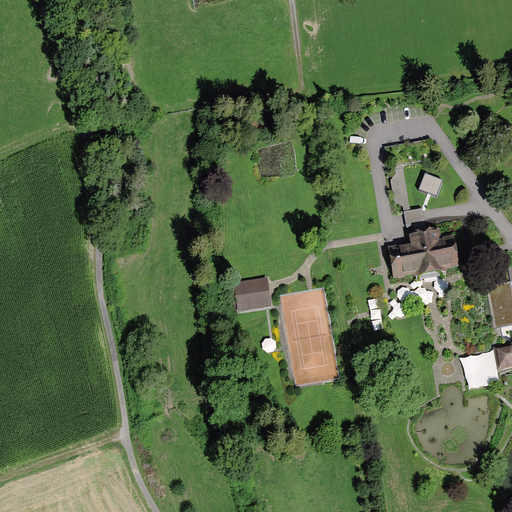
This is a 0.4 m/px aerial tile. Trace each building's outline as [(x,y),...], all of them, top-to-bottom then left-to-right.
[(399,169),(385,171),(393,219),(402,217),(407,247),(382,251),(388,283),(458,271),(453,240),(438,242),(437,235),(422,238),(418,213),(407,215),(399,169)] [(425,176),(419,191),(437,197),(443,182),(425,176)] [(267,281),(235,285),(238,312),(271,308),(267,281)] [(511,284),(489,288),(495,328),(511,325),(511,284)] [(369,301),(376,331),(385,329),(379,299),(369,301)] [(511,355),(511,354),(494,356),(496,375),(511,372),(511,355)]
